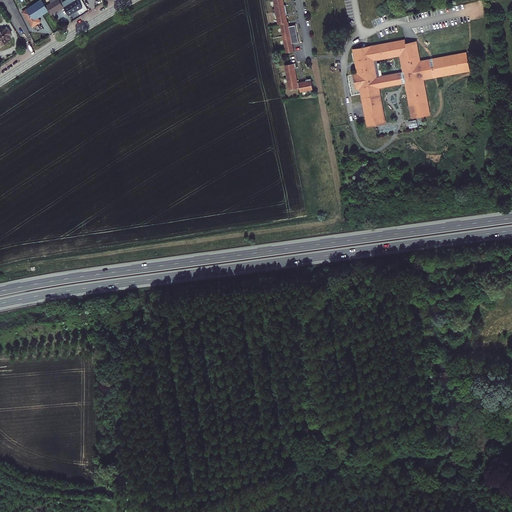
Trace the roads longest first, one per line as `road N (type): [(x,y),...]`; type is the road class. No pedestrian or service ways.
road 1 (trunk): [(0,303),(511,230)]
road 2 (trunk): [(511,218),(0,291)]
road 3 (secondary): [(0,81),(131,0)]
